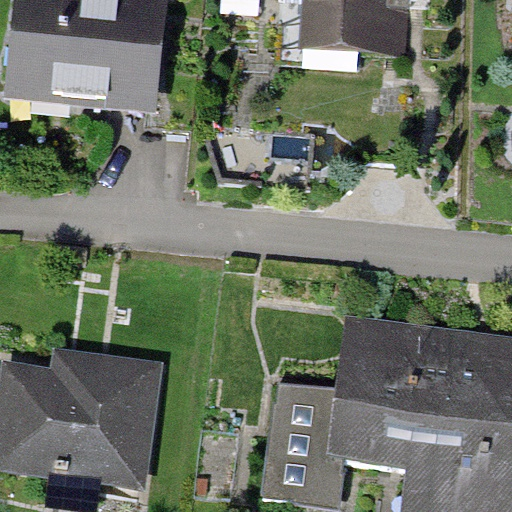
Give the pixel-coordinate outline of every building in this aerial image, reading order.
[(156,120),(169,0),(20,0),(8,103),(156,120)] [(417,0),(289,0),(286,41),(413,52),(417,0)] [(403,511),(511,511),(511,341),(349,317),(337,396),(320,504),(320,510),(332,511),(347,511),(353,473),(408,482),(403,511)] [(68,349),(65,374),(9,364),(0,450),(0,478),(157,498),(176,363),(68,349)] [(337,396),(287,389),(271,497),(320,504),(337,396)]
